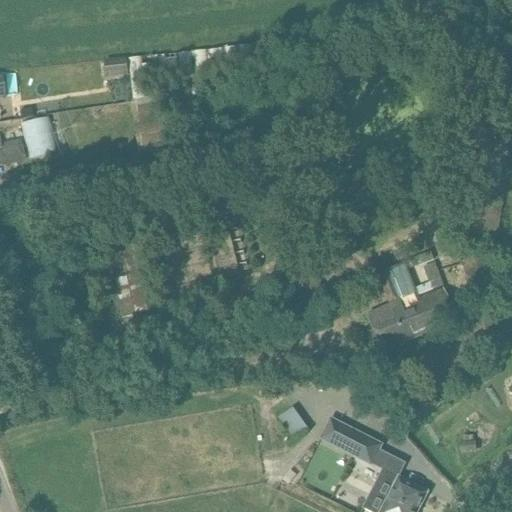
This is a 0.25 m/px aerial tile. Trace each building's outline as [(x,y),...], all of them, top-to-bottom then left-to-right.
[(338,36),(287,43),(289,54),(340,48),(338,36)] [(128,58),(104,61),(106,78),(129,76),(128,60),(128,58)] [(50,118),(20,125),(28,160),(58,153),(50,118)] [(0,147),(1,152),(0,152),(0,166),(25,161),(20,140),(0,143),(0,147)] [(122,145),(109,147),(113,177),(126,175),(122,145)] [(468,158),(456,233),(481,236),(497,238),(505,185),(503,184),(510,148),(495,146),(494,152),(478,149),(468,158)] [(292,165),(257,172),(272,245),(280,243),(281,250),(303,245),(302,240),(307,239),(292,165)] [(35,189),(21,192),(26,216),(29,236),(102,223),(120,219),(148,214),(218,201),(215,185),(145,198),(40,217),(35,189)] [(75,186),(42,192),(44,202),(77,196),(75,186)] [(21,192),(0,195),(0,221),(26,216),(21,192)] [(456,233),(451,235),(472,303),(491,298),(497,296),(481,236),(456,233)] [(141,244),(103,252),(116,318),(154,310),(141,244)] [(279,287),(272,289),(276,298),(282,317),(323,302),(325,306),(326,309),(351,301),(349,292),(364,287),(361,276),(320,288),(310,262),(293,268),(294,273),(283,277),(284,281),(278,283),(279,287)] [(404,264),(386,270),(399,305),(418,298),(417,296),(414,288),(407,271),(404,264)] [(435,264),(423,268),(431,290),(443,286),(435,264)] [(388,305),(371,313),(391,351),(458,317),(443,288),(432,293),(418,298),(399,305),(393,308),(390,304),(388,305)] [(491,298),(472,303),(474,313),(492,349),(491,298)] [(428,355),(416,362),(432,391),(440,384),(449,377),(470,361),(492,349),(474,313),(456,326),(462,336),(429,358),(428,355)] [(292,406),(277,417),(290,436),(305,426),(292,406)] [(331,419),(321,439),(371,465),(382,445),(331,419)] [(364,500),(378,469),(356,459),(343,490),(364,500)] [(382,471),(363,509),(368,511),(417,511),(427,493),(399,478),(398,479),(382,471)]
